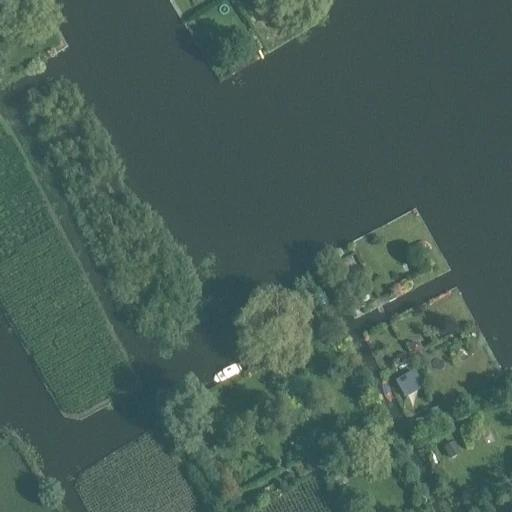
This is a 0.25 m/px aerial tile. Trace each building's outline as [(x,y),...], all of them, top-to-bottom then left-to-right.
[(415,344),(409,347),(414,357),(424,352),(420,346),(415,344)] [(407,359),(404,355),(397,359),(399,363),(407,359)] [(405,401),(425,389),(415,372),(395,383),(405,401)] [(440,419),(436,409),(429,412),(430,416),(425,418),(427,424),(440,419)] [(451,462),(462,455),(455,443),(444,449),(451,462)] [(349,483),(344,473),(334,478),(336,483),(339,482),(341,487),(349,483)] [(295,481),(292,475),(283,480),(286,485),(295,481)]
